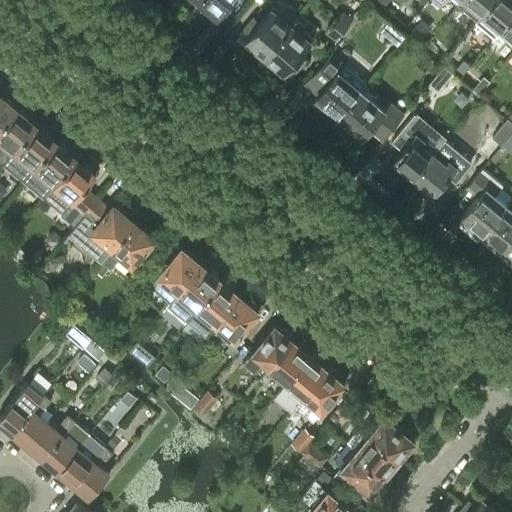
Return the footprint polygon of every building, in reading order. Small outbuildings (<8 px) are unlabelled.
[(196,0),(196,1),(207,10),(209,6),(218,14),(229,0),(196,0)] [(491,0),(459,0),(479,16),(491,0)] [(511,13),(511,0),(491,0),(479,16),(498,31),(511,13)] [(258,47),(265,53),(296,16),(287,9),(284,12),(273,3),(259,20),(254,16),(241,32),(247,37),(245,40),(256,50),(258,47)] [(342,11),(325,31),(335,39),(351,19),(342,11)] [(511,13),(498,31),(511,43),(511,13)] [(296,16),(265,53),(272,58),(270,61),(282,71),(284,68),(290,74),(304,57),(299,53),(313,36),(301,26),(304,23),(296,16)] [(422,23),(414,32),(421,38),(429,29),(422,23)] [(11,50),(5,44),(0,49),(0,52),(5,56),(11,50)] [(361,88),(367,81),(330,51),(314,70),(322,77),(318,82),(322,86),(315,94),(339,114),(361,88)] [(461,61),(456,67),(464,73),(469,66),(461,61)] [(428,82),(438,90),(453,72),(443,64),(428,82)] [(483,75),(478,82),(483,86),(489,80),(483,75)] [(361,88),(339,114),(362,134),(370,125),(374,129),(379,124),(387,131),(403,112),(390,100),(384,108),(361,88)] [(5,98),(0,93),(0,125),(16,107),(13,105),(13,102),(8,97),(5,98)] [(18,109),(16,107),(0,125),(0,137),(6,142),(0,148),(0,159),(3,162),(35,123),(27,116),(26,113),(21,108),(18,109)] [(501,143),(502,142),(511,130),(511,120),(507,117),(492,135),(501,143)] [(44,130),(35,123),(3,162),(11,169),(22,156),(34,165),(55,139),(53,137),(53,134),(47,130),(44,130)] [(511,130),(502,142),(511,150),(511,130)] [(413,176),(433,151),(436,148),(423,138),(424,138),(415,131),(392,159),(413,176)] [(455,180),(472,160),(444,138),(436,148),(433,151),(413,176),(433,193),(448,175),(455,180)] [(58,141),(55,139),(34,165),(45,174),(34,187),(42,194),(75,155),(66,148),(66,145),(60,141),(58,141)] [(97,196),(84,185),(95,172),(92,170),(92,167),(86,163),(84,163),(75,155),(42,194),(51,201),(62,188),(73,198),(68,204),(61,213),(74,225),(97,196)] [(459,215),(481,233),(507,202),(495,192),(502,184),(482,167),(467,185),(477,194),(459,215)] [(102,258),(134,219),(125,212),(125,209),(119,204),(116,205),(114,202),(110,207),(97,196),(74,225),(69,231),(74,235),(75,234),(94,249),(93,251),(102,258)] [(511,206),(507,202),(481,233),(501,250),(511,236),(511,206)] [(134,219),(102,258),(110,265),(117,256),(111,251),(115,247),(132,261),(154,236),(151,233),(151,231),(145,226),(142,226),(134,219)] [(511,236),(501,250),(511,259),(511,236)] [(173,294),(201,261),(193,254),(192,251),(187,246),(184,247),(182,245),(176,251),(169,245),(151,266),(158,273),(151,282),(170,298),(173,294)] [(192,310),(197,305),(220,277),(218,275),(218,272),(212,267),(209,268),(201,261),(173,294),(192,310)] [(230,282),(225,278),(222,278),(220,277),(197,305),(216,321),(239,293),(231,285),(230,282)] [(231,342),(258,308),(256,306),(256,304),(250,299),(247,299),(239,293),(216,321),(212,326),(231,342)] [(281,328),(275,322),(247,356),(254,362),(256,359),(267,367),(292,337),(291,336),(291,332),(285,327),(281,328)] [(298,342),(292,337),(267,367),(284,382),(310,351),(308,350),(308,346),(302,341),(298,342)] [(146,348),(138,357),(146,364),(154,355),(146,348)] [(311,352),(310,351),(284,382),(302,396),(327,366),(321,360),(321,356),(315,352),(311,352)] [(313,418),(338,387),(339,388),(345,380),(338,375),(338,371),(332,366),(328,367),(327,366),(302,396),(296,404),(313,418)] [(102,383),(109,375),(102,369),(95,377),(102,383)] [(179,382),(170,375),(164,383),(173,390),(179,382)] [(0,420),(12,430),(43,393),(27,379),(0,411),(0,420)] [(211,417),(223,402),(207,388),(194,403),(211,417)] [(347,413),(361,396),(352,389),(338,405),(347,413)] [(151,390),(146,395),(154,401),(158,396),(151,390)] [(47,419),(38,412),(50,398),(43,393),(12,430),(27,443),(47,419)] [(347,413),(338,405),(334,410),(344,417),(347,413)] [(42,456),(74,418),(67,412),(55,426),(47,419),(27,443),(42,456)] [(385,413),(377,423),(370,431),(399,456),(405,449),(409,449),(413,443),(413,440),(414,438),(398,425),(400,423),(388,413),(386,415),(385,413)] [(78,445),(69,438),(81,424),(74,418),(42,456),(58,469),(78,445)] [(365,427),(370,431),(377,423),(372,419),(365,427)] [(370,431),(365,427),(360,423),(346,440),(356,448),(385,473),(390,466),(394,466),(399,460),(398,457),(399,456),(370,431)] [(240,424),(235,429),(240,434),(245,428),(240,424)] [(300,449),(308,440),(313,434),(304,426),(291,441),(300,449)] [(112,450),(122,438),(115,432),(105,444),(112,450)] [(73,482),(105,444),(98,438),(86,452),(78,445),(58,469),(73,482)] [(326,455),(308,440),(300,449),(319,464),(326,455)] [(105,444),(73,482),(89,495),(109,471),(100,464),(112,450),(105,444)] [(385,473),(356,448),(341,465),(370,490),(376,483),(380,483),(385,477),(384,474),(385,473)] [(321,483),(328,474),(319,467),(312,475),(315,478),(321,483)] [(351,511),(354,510),(321,483),(315,478),(301,495),(310,502),(321,511),(351,511)] [(499,511),(503,508),(494,500),(490,501),(482,494),(473,505),(467,499),(456,511),(499,511)] [(321,511),(310,502),(301,495),(286,511),(321,511)] [(92,511),(77,499),(65,511),(92,511)]
